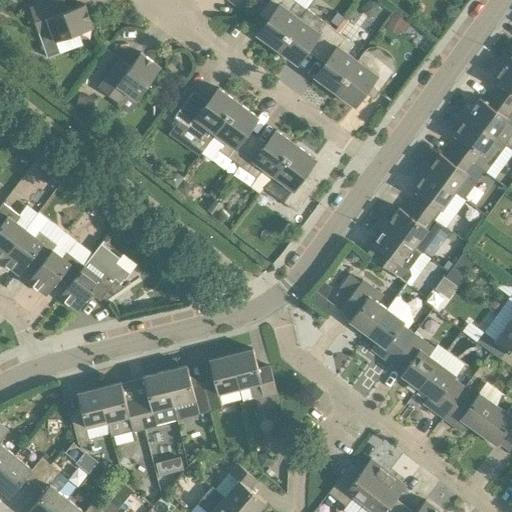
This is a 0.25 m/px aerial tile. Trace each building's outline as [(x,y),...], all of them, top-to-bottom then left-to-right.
[(67,11),(63,0),(60,0),(29,11),(38,34),(39,34),(47,58),(59,54),(54,42),(92,29),(84,5),(67,11)] [(276,50),(306,10),(292,0),(268,0),(262,9),(271,16),(257,36),(276,50)] [(319,51),(335,31),(331,28),(306,10),(276,50),(296,64),(310,45),(319,51)] [(330,21),(338,27),(344,18),(336,13),(330,21)] [(397,34),(400,30),(405,20),(394,14),(386,28),(397,34)] [(353,45),(338,33),(335,31),(319,51),(329,58),(315,78),(334,92),(357,61),(347,54),(353,45)] [(334,92),(353,106),(368,87),(378,94),(396,70),(366,48),(357,61),(334,92)] [(511,53),(509,57),(503,52),(498,58),(511,68),(511,53)] [(160,68),(140,53),(129,67),(119,60),(98,89),(118,104),(126,93),(136,101),(160,68)] [(511,68),(498,58),(495,63),(501,68),(492,80),(497,84),(490,94),(511,110),(511,68)] [(201,154),(215,134),(237,103),(218,89),(204,109),(188,97),(173,118),(197,136),(192,143),(192,145),(192,147),(201,154)] [(79,94),(76,106),(91,110),(95,98),(79,94)] [(494,136),(506,120),(511,124),(511,110),(490,94),(483,103),(479,99),(469,111),(463,107),(458,113),(492,138),(504,147),(506,145),(494,136)] [(237,165),(252,144),(242,137),(257,117),(237,103),(215,134),(225,142),(218,151),(237,165)] [(486,172),(504,147),(492,138),(458,113),(455,118),(461,123),(452,135),(457,139),(449,149),(475,167),(476,165),(486,172)] [(273,176),(295,145),(276,131),(261,151),(252,144),(237,165),(256,178),(263,169),(273,176)] [(295,145),(273,176),(283,184),(273,197),(296,213),(313,189),(300,179),(314,159),(295,145)] [(469,174),(475,167),(449,149),(443,157),(438,154),(429,166),(423,162),(418,168),(452,193),(467,173),(469,174)] [(432,220),(452,193),(418,168),(415,173),(421,178),(412,190),(417,193),(409,204),(432,220)] [(60,178),(48,169),(41,178),(53,188),(60,178)] [(176,189),(183,179),(184,178),(177,173),(169,174),(164,180),(176,189)] [(79,204),(86,195),(64,178),(58,187),(79,204)] [(183,179),(176,189),(186,196),(189,191),(188,183),(183,179)] [(215,200),(207,210),(214,216),(222,205),(215,200)] [(0,261),(0,262),(25,230),(16,223),(20,217),(2,204),(0,206),(0,261)] [(441,227),(432,220),(409,204),(403,212),(398,208),(389,221),(383,216),(378,223),(412,247),(420,253),(421,251),(422,252),(441,227)] [(87,213),(94,215),(97,207),(91,205),(87,213)] [(408,268),(420,253),(412,247),(378,223),(374,228),(381,232),(372,245),(377,248),(370,258),(405,284),(411,275),(410,270),(408,268)] [(52,250),(52,251),(56,245),(39,232),(34,237),(25,230),(0,262),(18,275),(31,258),(40,265),(52,250)] [(92,254),(83,265),(67,286),(59,297),(77,311),(91,295),(100,301),(103,298),(106,300),(123,287),(118,283),(122,279),(123,280),(127,274),(114,263),(117,259),(99,245),(92,254)] [(351,249),(344,258),(350,263),(355,263),(360,257),(351,249)] [(62,258),(52,251),(52,250),(40,265),(27,282),(46,296),(59,279),(67,286),(83,265),(66,252),(62,258)] [(463,251),(457,259),(469,268),(475,260),(463,251)] [(448,271),(453,265),(448,261),(443,267),(448,271)] [(443,276),(434,289),(448,299),(457,287),(443,276)] [(368,335),(386,310),(377,303),(382,296),(362,280),(340,310),(351,318),(349,321),(368,335)] [(182,289),(168,290),(170,301),(183,300),(182,289)] [(392,365),(413,336),(401,326),(403,323),(386,310),(368,335),(377,341),(371,349),(392,365)] [(511,354),(511,326),(507,323),(495,339),(484,331),(476,342),(499,359),(506,350),(511,354)] [(420,389),(437,365),(427,358),(433,350),(413,336),(392,365),(402,372),(401,375),(420,389)] [(230,355),(239,389),(251,386),(254,399),(276,393),(269,367),(258,370),(252,349),(230,355)] [(217,395),(239,389),(230,355),(209,360),(214,381),(203,384),(210,412),(221,409),(217,395)] [(444,419),(464,391),(452,381),(454,378),(437,365),(420,389),(428,395),(422,403),(444,419)] [(199,415),(210,412),(203,384),(191,386),(186,366),(165,372),(173,406),(195,400),(199,415)] [(144,429),(177,421),(173,406),(165,372),(143,377),(148,397),(137,400),(144,429)] [(478,432),(495,409),(493,408),(504,394),(486,382),(477,395),(475,398),(464,391),(444,419),(463,432),(468,425),(478,432)] [(144,429),(137,400),(126,403),(121,383),(99,388),(107,423),(111,437),(144,429)] [(85,428),(107,423),(99,388),(77,394),(81,414),(70,417),(77,446),(89,443),(85,428)] [(495,409),(478,432),(496,445),(498,442),(510,451),(511,447),(511,410),(509,408),(504,415),(495,409)] [(0,475),(15,457),(0,444),(0,440),(8,432),(0,425),(0,475)] [(263,453),(258,455),(260,465),(270,462),(269,457),(263,453)] [(31,489),(50,466),(41,459),(31,471),(15,457),(0,475),(0,490),(9,498),(22,482),(31,489)] [(183,470),(180,457),(172,459),(175,472),(183,470)] [(364,504),(389,473),(371,459),(356,478),(346,470),(328,494),(346,507),(354,496),(364,504)] [(224,498),(241,511),(258,511),(265,503),(249,490),(257,481),(237,464),(229,474),(238,481),(224,498)] [(27,511),(56,511),(66,500),(76,488),(50,466),(31,489),(40,496),(27,511)] [(400,511),(391,505),(405,486),(389,473),(364,504),(374,511),(373,511),(400,511)] [(241,511),(224,498),(212,488),(198,504),(207,511),(241,511)] [(100,511),(102,510),(93,502),(85,511),(81,511),(66,500),(56,511),(100,511)] [(439,511),(425,501),(416,511),(439,511)] [(111,511),(114,509),(108,503),(102,510),(100,511),(111,511)]
